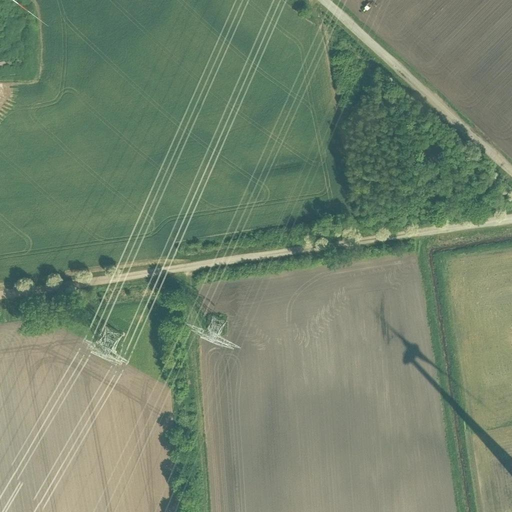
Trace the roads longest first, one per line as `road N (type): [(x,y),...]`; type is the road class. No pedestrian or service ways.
road 1 (track): [(0,299),(511,221)]
road 2 (track): [(511,176),(310,0)]
